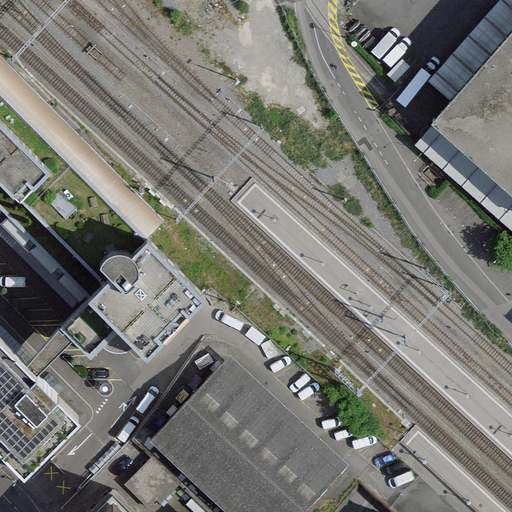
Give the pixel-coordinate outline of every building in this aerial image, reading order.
[(511,34),(446,112),(436,124),(511,189),(511,34)] [(0,230),(74,304),(20,358),(37,375),(88,325),(134,371),(211,295),(0,85),(0,230)] [(0,445),(22,468),(76,414),(37,375),(20,358),(0,338),(0,445)] [(233,359),(158,443),(235,511),(325,511),(361,473),(233,359)] [(125,484),(153,510),(178,483),(150,457),(125,484)] [(153,511),(137,496),(120,511),(153,511)]
